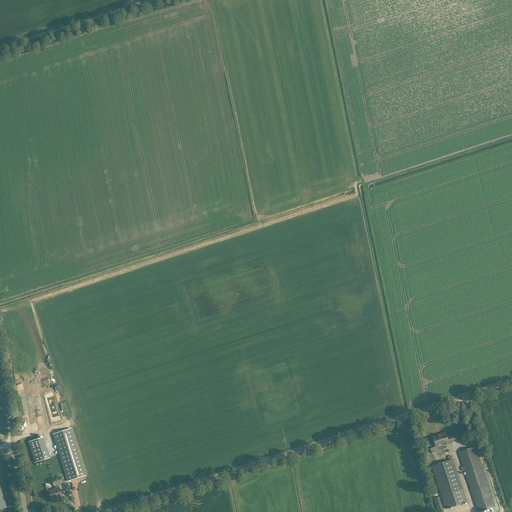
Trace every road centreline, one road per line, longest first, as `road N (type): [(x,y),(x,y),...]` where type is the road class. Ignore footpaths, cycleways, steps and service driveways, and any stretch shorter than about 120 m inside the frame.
road 1 (track): [(363,181),(356,195),(30,302),(87,476)]
road 2 (unclassified): [(112,511),(511,381)]
road 3 (unclassified): [(0,48),(154,0)]
road 4 (unclassified): [(25,511),(0,370)]
